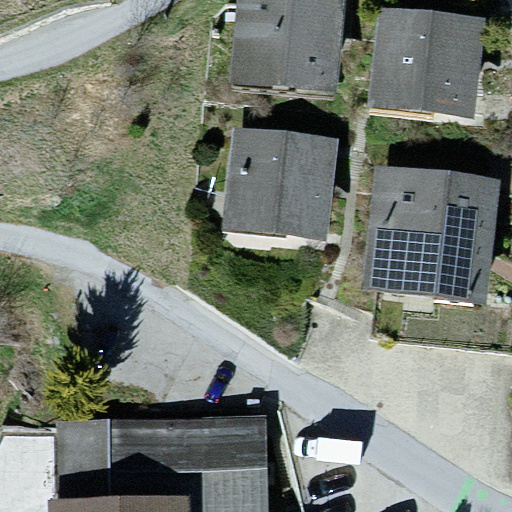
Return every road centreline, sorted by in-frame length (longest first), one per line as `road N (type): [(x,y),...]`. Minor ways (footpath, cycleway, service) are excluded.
road 1 (unclassified): [(508,511),(85,259),(0,243)]
road 2 (unclassified): [(0,63),(137,0)]
